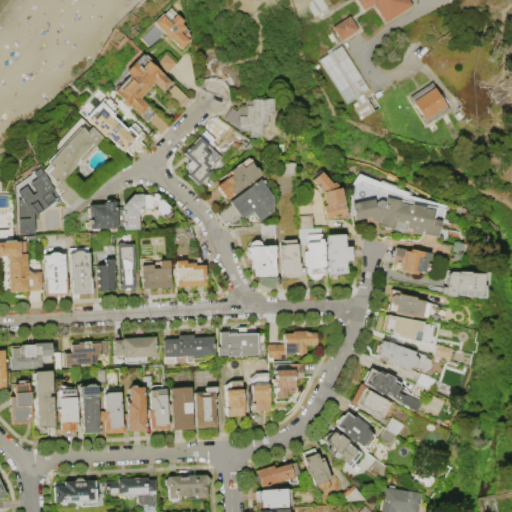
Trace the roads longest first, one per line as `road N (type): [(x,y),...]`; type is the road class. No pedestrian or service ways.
road 1 (residential): [(363,302),(0,321)]
road 2 (residential): [(374,242),(357,320),(306,420),(274,442),(228,451)]
road 3 (residential): [(228,451),(29,464)]
road 4 (residential): [(146,168),(204,221),(249,308)]
